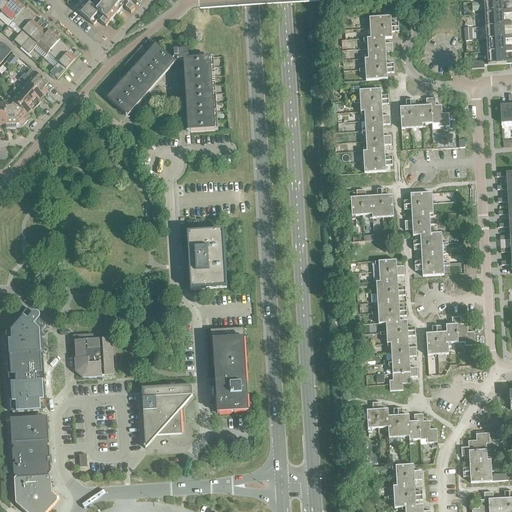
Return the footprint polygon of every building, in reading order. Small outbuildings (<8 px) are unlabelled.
[(0,0),(0,14),(1,13),(12,23),(24,9),(13,0),(12,0),(10,2),(7,0),(0,0)] [(117,14),(100,0),(93,9),(86,2),(77,12),(93,26),(101,17),(103,19),(100,23),(105,28),(117,14)] [(100,0),(117,14),(129,0),(100,0)] [(484,3),(484,15),(502,14),(511,13),(511,10),(502,10),(501,2),(502,2),(502,1),(483,2),(483,3),(484,3)] [(125,9),(131,14),(134,10),(129,5),(125,9)] [(14,42),(21,48),(44,22),(41,19),(36,25),(32,21),(35,19),(24,9),(12,23),(22,32),(14,42)] [(484,15),(485,28),(503,27),(511,26),(511,22),(502,23),(502,14),(484,15)] [(373,23),(373,29),(398,28),(398,24),(391,24),(390,18),(369,19),(369,23),(373,23)] [(37,45),(48,54),(60,41),(49,31),(46,34),(43,31),(48,25),(44,22),(21,48),(29,55),(37,45)] [(485,28),(486,40),(503,39),(511,38),(511,34),(503,35),(503,27),(485,28)] [(370,37),(370,39),(370,40),(384,39),(392,39),(391,33),(398,32),(398,28),(373,29),(373,36),(370,37)] [(367,43),(367,50),(392,49),(392,44),(385,45),(384,39),(370,40),(370,39),(363,40),(363,44),(367,43)] [(486,40),(487,53),(504,52),(511,51),(511,47),(504,48),(503,39),(486,40)] [(60,41),(48,54),(58,64),(50,73),(57,80),(80,54),(76,51),(72,56),(68,53),(71,50),(60,41)] [(2,43),(0,45),(0,50),(7,57),(11,52),(2,43)] [(125,116),(131,109),(174,61),(186,60),(190,133),(215,132),(210,59),(187,60),(187,58),(188,58),(187,51),(173,52),(173,58),(172,60),(155,45),(107,100),(125,116)] [(364,57),(364,61),(386,59),(385,54),(392,53),(392,49),(367,50),(367,57),(364,57)] [(504,52),(487,53),(487,62),(467,63),(468,70),(484,69),(484,65),(487,65),(487,66),(506,65),(506,64),(511,64),(511,60),(505,61),(504,52)] [(13,54),(6,62),(12,68),(19,59),(13,54)] [(359,70),(359,71),(393,69),(393,65),(386,65),(386,59),(364,61),(365,69),(359,70)] [(393,69),(359,71),(359,73),(365,72),(365,82),(387,80),(387,74),(394,74),(393,69)] [(24,74),(21,77),(43,97),(48,91),(50,93),(53,89),(35,73),(30,79),(24,74)] [(24,85),(19,91),(37,107),(40,104),(38,102),(43,97),(21,77),(18,80),(24,85)] [(353,101),(353,103),(388,101),(388,96),(381,97),(380,90),(359,92),(359,101),(353,101)] [(19,91),(8,103),(21,129),(31,117),(27,114),(32,109),(34,111),(37,107),(19,91)] [(511,95),(508,96),(509,106),(500,107),(500,106),(499,106),(501,125),(501,124),(511,123),(511,95)] [(434,99),(430,100),(432,125),(438,124),(439,128),(449,127),(448,114),(442,115),(441,106),(435,107),(434,99)] [(426,107),(420,107),(422,129),(425,129),(425,125),(432,125),(430,100),(426,100),(426,107)] [(360,104),(360,113),(382,111),(381,106),(389,105),(388,101),(353,103),(354,104),(360,104)] [(411,126),(410,101),(405,101),(406,108),(399,109),(401,130),(405,130),(404,126),(411,126)] [(414,101),(410,101),(411,126),(418,126),(418,129),(422,129),(420,107),(414,108),(414,101)] [(8,103),(0,103),(0,125),(5,125),(5,130),(21,129),(8,103)] [(364,116),(364,123),(389,121),(389,117),(382,117),(382,111),(360,113),(360,116),(364,116)] [(361,130),(361,133),(383,132),(383,126),(390,125),(389,121),(364,123),(365,130),(361,130)] [(365,136),(366,143),(391,141),(390,137),(383,137),(383,132),(361,133),(362,136),(365,136)] [(511,140),(502,141),(503,148),(511,147),(511,140)] [(362,150),(363,153),(384,152),(384,146),(391,146),(391,141),(366,143),(366,150),(362,150)] [(366,156),(367,163),(392,162),(392,157),(384,158),(384,152),(363,153),(363,157),(366,156)] [(392,162),(367,163),(367,170),(364,170),(364,174),(385,173),(385,167),(392,166),(392,162)] [(506,177),(506,186),(511,185),(511,172),(505,173),(495,174),(496,178),(506,177)] [(507,190),(507,199),(511,198),(511,185),(506,186),(496,187),(496,191),(507,190)] [(377,197),(371,198),(372,219),(376,219),(375,216),(382,215),(381,190),(376,190),(377,197)] [(385,190),(381,190),(382,215),(389,215),(389,218),(393,218),(392,197),(386,197),(385,190)] [(362,216),(360,191),(356,191),(356,199),(350,199),(351,221),(355,220),(355,217),(362,216)] [(365,191),(360,191),(362,216),(369,216),(369,220),(372,219),(371,198),(365,198),(365,191)] [(403,202),(403,207),(428,205),(428,198),(432,198),(431,194),(410,195),(410,202),(403,202)] [(507,203),(508,211),(511,211),(511,198),(507,199),(497,199),(497,203),(507,203)] [(411,211),(411,216),(433,215),(432,212),(429,212),(428,205),(403,207),(404,211),(411,211)] [(508,215),(509,224),(511,223),(511,211),(508,211),(498,212),(498,216),(508,215)] [(404,222),(404,227),(430,225),(429,219),(433,218),(433,215),(411,216),(411,222),(404,222)] [(509,228),(509,236),(510,236),(511,236),(511,223),(509,224),(498,224),(499,228),(509,228)] [(412,237),(420,237),(420,236),(434,235),(434,232),(430,232),(430,225),(404,227),(405,231),(412,231),(412,237)] [(191,271),(192,289),(224,287),(221,233),(189,235),(190,264),(191,264),(192,271),(191,271)] [(413,242),(413,247),(448,245),(448,243),(442,244),(441,234),(434,235),(420,236),(420,237),(420,242),(413,242)] [(510,240),(510,249),(511,248),(511,236),(510,236),(509,236),(499,237),(499,241),(510,240)] [(420,251),(421,257),(442,255),(442,247),(448,246),(448,245),(413,247),(413,251),(420,251)] [(510,253),(511,261),(511,262),(511,261),(511,248),(510,249),(500,249),(500,254),(510,253)] [(414,263),(414,267),(449,265),(449,264),(443,264),(442,255),(421,257),(421,262),(414,263)] [(511,261),(511,262),(511,261),(501,262),(501,266),(511,266),(511,267),(511,274),(511,275),(511,274),(511,261)] [(378,266),(379,273),(404,272),(404,267),(396,268),(396,262),(374,263),(375,267),(378,266)] [(449,265),(414,267),(414,272),(422,271),(422,277),(444,276),(443,267),(449,267),(449,265)] [(375,280),(376,283),(397,282),(397,276),(404,276),(404,272),(379,273),(379,280),(375,280)] [(370,293),(370,294),(405,292),(405,287),(398,288),(397,282),(376,283),(376,293),(370,293)] [(376,295),(377,304),(399,303),(398,297),(405,296),(405,292),(370,294),(370,296),(376,295)] [(372,313),(372,315),(406,312),(406,308),(399,308),(399,303),(377,304),(377,313),(372,313)] [(9,356),(41,354),(42,352),(42,347),(41,345),(42,345),(42,340),(42,339),(41,339),(41,338),(41,333),(41,332),(42,330),(42,331),(43,330),(44,330),(43,330),(46,327),(41,323),(41,324),(40,322),(38,320),(37,320),(33,316),(27,311),(25,313),(24,313),(24,314),(21,317),(21,318),(20,319),(19,319),(16,323),(15,324),(14,324),(15,325),(11,328),(12,328),(10,330),(10,329),(10,330),(6,334),(5,334),(5,335),(6,335),(6,340),(6,342),(6,347),(7,347),(7,349),(6,349),(6,350),(6,349),(7,355),(9,356)] [(378,325),(385,324),(400,323),(400,322),(399,317),(407,317),(406,312),(372,315),(372,316),(378,316),(378,325)] [(446,327),(446,334),(447,334),(447,348),(448,348),(451,348),(451,344),(457,344),(456,319),(451,319),(452,326),(446,327)] [(460,319),(456,319),(457,344),(464,344),(465,347),(475,347),(474,334),(467,334),(467,326),(461,326),(460,319)] [(380,333),(380,334),(415,332),(415,328),(407,328),(407,322),(400,322),(400,323),(385,324),(386,333),(380,333)] [(438,352),(436,327),(431,327),(432,335),(426,335),(427,356),(431,356),(431,353),(438,352)] [(440,327),(436,327),(438,352),(444,352),(445,355),(448,355),(448,348),(447,348),(447,334),(446,334),(441,334),(440,327)] [(77,372),(83,378),(113,376),(110,328),(101,329),(102,340),(90,341),(90,337),(81,338),(81,342),(75,342),(77,372)] [(243,329),(210,331),(212,369),(214,369),(215,386),(216,397),(217,415),(248,413),(244,339),(243,339),(243,336),(244,336),(243,330),(243,329)] [(386,335),(387,344),(408,343),(408,337),(415,337),(415,332),(380,334),(380,336),(386,335)] [(390,347),(391,354),(416,353),(416,348),(409,349),(408,343),(387,344),(387,348),(390,347)] [(388,361),(388,365),(410,363),(409,357),(416,357),(416,353),(391,354),(391,361),(388,361)] [(8,383),(11,385),(42,383),(44,381),(44,380),(43,376),(44,376),(44,373),(43,370),(44,370),(43,367),(43,363),(43,361),(43,357),(43,356),(41,354),(9,356),(7,358),(7,359),(7,363),(7,365),(8,369),(8,372),(8,376),(8,378),(8,382),(8,383)] [(392,368),(392,375),(417,373),(417,369),(410,369),(410,363),(388,365),(388,368),(392,368)] [(417,373),(392,375),(393,381),(389,382),(390,392),(403,391),(402,385),(411,384),(410,378),(418,377),(417,373)] [(9,387),(9,395),(9,398),(10,412),(11,412),(12,413),(12,414),(44,412),(44,411),(46,410),(45,385),(44,385),(43,383),(42,383),(11,385),(9,387)] [(157,436),(181,434),(180,410),(192,397),(192,387),(174,388),(174,386),(170,386),(170,388),(141,389),(144,437),(157,436)] [(385,432),(388,432),(389,432),(388,418),(388,410),(381,411),(381,403),(376,404),(378,429),(385,428),(385,432)] [(371,429),(378,429),(376,404),(372,404),(373,411),(366,412),(368,433),(371,433),(371,429)] [(401,438),(409,438),(408,423),(409,423),(408,416),(402,417),(402,409),(397,410),(399,444),(401,444),(401,438)] [(398,444),(399,444),(397,410),(393,410),(393,417),(388,418),(389,432),(388,432),(388,439),(398,438),(398,444)] [(409,438),(409,445),(413,445),(413,441),(420,441),(418,415),(414,416),(414,423),(409,423),(408,423),(409,438)] [(422,415),(418,415),(420,441),(426,440),(427,444),(437,443),(436,430),(430,430),(429,422),(423,422),(422,415)] [(14,449),(46,447),(48,445),(47,422),(46,422),(43,419),(14,420),(14,421),(11,424),(12,447),(14,449)] [(461,449),(461,453),(486,452),(486,445),(489,445),(489,434),(475,435),(476,442),(468,442),(468,448),(461,449)] [(157,436),(144,437),(145,449),(157,436)] [(14,476),(16,478),(48,476),(50,474),(49,464),(45,464),(45,459),(49,459),(49,449),(46,447),(14,449),(12,451),(13,461),(15,461),(15,466),(13,466),(14,476)] [(468,457),(469,463),(490,462),(490,458),(487,459),(486,452),(461,453),(461,458),(468,457)] [(79,456),(80,468),(87,468),(86,455),(79,456)] [(462,469),(462,474),(487,472),(487,465),(491,465),(490,462),(469,463),(469,469),(462,469)] [(395,471),(396,478),(421,476),(421,472),(413,472),(413,466),(391,467),(392,471),(395,471)] [(487,472),(462,474),(462,478),(470,478),(470,484),(508,482),(507,475),(494,475),(491,479),(488,479),(487,472)] [(48,476),(16,478),(14,480),(13,480),(13,481),(14,481),(14,487),(14,488),(15,494),(14,494),(14,495),(15,495),(15,501),(15,502),(15,504),(19,507),(19,508),(20,508),(24,511),(47,511),(52,508),(53,507),(52,507),(53,505),(54,506),(51,503),(51,498),(54,495),(53,495),(51,494),(51,493),(52,493),(52,492),(51,492),(51,486),(51,485),(50,478),(51,478),(50,478),(48,476)] [(392,485),(393,488),(414,487),(414,481),(421,481),(421,476),(396,478),(396,485),(392,485)] [(387,497),(387,499),(422,497),(422,492),(415,493),(414,487),(393,488),(393,497),(387,497)] [(509,511),(508,492),(504,493),(504,500),(498,500),(499,511),(509,511)] [(488,511),(488,493),(483,494),(484,501),(478,501),(478,510),(471,510),(471,511),(488,511)] [(499,511),(498,500),(493,500),(492,493),(488,493),(488,511),(499,511)] [(394,509),(401,509),(401,508),(415,507),(415,501),(422,501),(422,497),(387,499),(387,500),(393,500),(394,509)]
